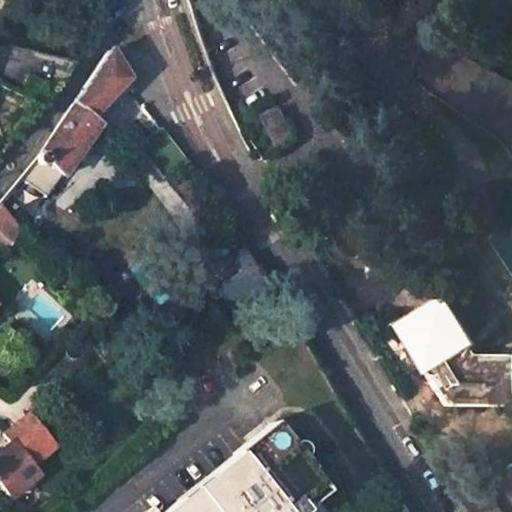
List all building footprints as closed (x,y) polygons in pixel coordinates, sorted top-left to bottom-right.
[(0,43),(0,87),(39,106),(72,64),(0,43)] [(43,162),(63,175),(97,125),(94,122),(89,118),(128,78),(110,50),(109,48),(31,162),(39,168),(43,162)] [(132,85),(128,78),(89,118),(94,122),(132,85)] [(488,133),(507,133),(507,78),(490,78),(490,99),(488,99),(488,133)] [(265,114),(270,125),(280,144),(298,137),(283,106),(265,114)] [(191,163),(160,125),(139,143),(170,181),(191,163)] [(0,244),(1,245),(13,231),(0,218),(0,244)] [(440,306),(405,326),(452,406),(510,405),(510,362),(474,361),(440,306)] [(24,417),(2,435),(7,442),(28,468),(51,450),(24,417)] [(268,426),(162,511),(299,511),(317,498),(323,492),(268,426)] [(28,468),(7,442),(0,447),(0,486),(9,498),(36,478),(28,468)] [(459,492),(471,511),(504,511),(484,477),(459,492)] [(299,511),(327,511),(317,498),(299,511)]
